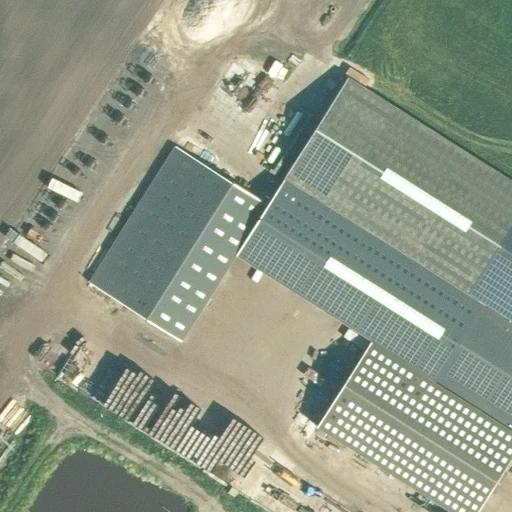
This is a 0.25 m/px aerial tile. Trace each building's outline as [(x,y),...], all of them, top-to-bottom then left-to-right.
[(511,324),(511,182),(348,78),(284,179),(469,297),(480,305),(511,324)] [(175,147),(88,284),(180,343),(234,257),(236,255),(267,206),(175,147)] [(336,257),(325,275),(346,288),(357,270),(336,257)] [(511,324),(480,305),(432,379),(511,430),(511,324)] [(449,511),(476,511),(511,456),(511,432),(372,342),(318,427),(449,511)]
